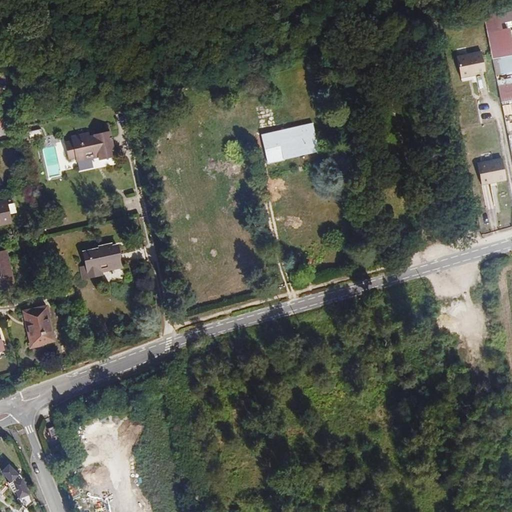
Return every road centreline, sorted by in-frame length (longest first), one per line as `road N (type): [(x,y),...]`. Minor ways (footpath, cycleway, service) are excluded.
road 1 (tertiary): [(511,242),(183,339),(17,406)]
road 2 (track): [(400,0),(377,15),(371,53),(443,263)]
